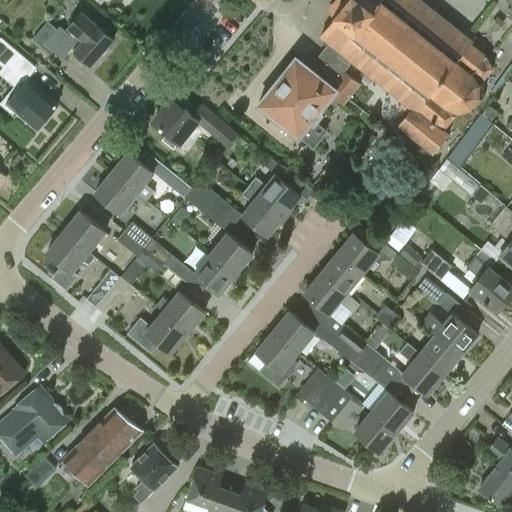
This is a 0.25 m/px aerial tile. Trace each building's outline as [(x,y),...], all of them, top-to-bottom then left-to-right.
[(343,70),(351,59),(411,107),(397,124),(433,152),(448,133),(442,129),(458,110),(459,113),(473,109),(482,97),(483,82),(479,83),(491,68),(485,55),(469,43),(472,40),(421,0),(339,0),(335,6),(339,9),(320,34),(332,43),(311,68),(295,56),(258,103),(278,119),(299,136),(299,135),(313,146),(326,130),(314,121),(322,112),(319,110),(331,95),(343,104),(360,83),(343,70)] [(62,57),(72,46),(73,47),(76,49),(75,50),(82,57),(81,59),(88,65),(89,63),(92,65),(114,40),(82,12),(68,27),(66,30),(60,24),(57,28),(44,42),(53,49),(62,57)] [(55,112),(55,108),(57,105),(16,69),(25,57),(1,36),(0,37),(0,64),(2,67),(0,69),(0,74),(14,87),(0,103),(0,104),(12,115),(15,111),(36,129),(46,118),(48,120),(55,112)] [(164,137),(175,146),(190,128),(192,130),(200,120),(185,108),(183,110),(170,99),(165,104),(167,105),(154,121),(167,132),(164,137)] [(481,113),(468,130),(481,139),(494,122),(481,113)] [(237,133),(217,116),(206,129),(227,147),(237,133)] [(111,171),(136,191),(146,199),(153,189),(144,182),(153,171),(128,151),(111,171)] [(248,185),(283,214),(300,194),(287,183),(293,175),(269,156),(263,163),(274,172),(265,184),(255,176),(248,185)] [(331,161),(321,174),(337,186),(347,173),(331,161)] [(120,211),(136,191),(111,171),(95,191),(120,211)] [(165,182),(184,197),(192,188),(173,172),(165,182)] [(199,180),(192,187),(234,221),(241,213),(219,196),(199,180)] [(251,201),(241,213),(267,234),(283,214),(248,185),(241,193),(251,201)] [(226,231),(234,221),(192,187),(192,188),(184,197),(204,214),(226,231)] [(509,242),(499,255),(511,266),(511,213),(504,207),(489,225),(509,242)] [(79,210),(63,230),(88,250),(105,230),(79,210)] [(385,239),(399,249),(417,226),(403,215),(385,239)] [(144,247),(151,238),(132,222),(125,231),(144,247)] [(95,255),(88,250),(63,230),(47,250),(72,270),(82,258),(88,263),(95,255)] [(117,240),(136,255),(144,247),(125,231),(117,240)] [(226,231),(210,251),(236,272),(252,252),(226,231)] [(336,251),(362,273),(375,257),(378,259),(391,258),(397,251),(373,232),(365,241),(353,231),(336,251)] [(171,254),(151,238),(144,247),(164,263),(171,254)] [(136,255),(146,263),(157,272),(164,263),(144,247),(136,255)] [(453,264),(432,248),(421,261),(441,278),(453,264)] [(219,293),(236,272),(210,251),(193,271),(219,293)] [(336,251),(320,271),(346,292),(362,273),(336,251)] [(397,259),(398,269),(412,280),(419,272),(400,255),(397,259)] [(479,280),(469,291),(496,312),(511,291),(511,287),(474,257),(465,268),(479,280)] [(86,298),(95,305),(120,276),(110,268),(86,298)] [(304,291),(330,313),(339,302),(349,311),(357,301),(346,292),(320,271),(304,291)] [(120,276),(95,305),(105,313),(121,294),(127,299),(135,288),(129,283),(120,276)] [(445,293),(426,278),(419,287),(437,302),(445,293)] [(178,289),(162,310),(187,331),(204,311),(178,289)] [(375,316),(382,322),(393,310),(385,303),(375,316)] [(299,351),(315,331),(289,309),(272,330),(299,351)] [(171,352),(187,331),(162,310),(149,325),(140,318),(127,332),(151,351),(159,342),(171,352)] [(400,316),(393,310),(382,322),(390,329),(400,316)] [(424,324),(435,333),(461,354),(477,334),(452,312),(443,324),(432,315),(424,324)] [(346,327),(330,313),(322,322),(358,352),(365,343),(346,327)] [(332,345),(351,361),(358,352),(322,322),(315,331),(332,345)] [(293,358),(299,351),(272,330),(256,350),(268,359),(259,370),(278,386),(298,362),(293,358)] [(435,333),(419,352),(444,374),(461,354),(435,333)] [(0,390),(23,371),(0,343),(0,390)] [(385,360),(365,343),(358,352),(395,381),(402,373),(385,360)] [(444,374),(419,352),(408,343),(400,353),(411,362),(403,372),(428,393),(444,374)] [(387,391),(388,390),(395,381),(358,352),(351,361),(387,391)] [(305,400),(313,407),(329,387),(321,380),(305,400)] [(329,387),(313,407),(322,414),(338,394),(329,387)] [(64,419),(61,415),(61,413),(62,412),(62,410),(62,408),(61,407),(61,405),(60,404),(58,402),(56,402),(55,401),(53,401),(51,401),(49,402),(38,389),(16,408),(18,410),(0,425),(0,431),(17,450),(38,432),(43,438),(64,419)] [(388,390),(387,391),(371,410),(397,431),(413,411),(388,390)] [(114,407),(63,457),(89,483),(140,432),(114,407)] [(380,451),(397,431),(371,410),(355,430),(380,451)] [(511,490),(511,444),(510,446),(497,436),(486,450),(500,460),(478,488),(501,505),(511,490)] [(140,501),(177,466),(173,462),(173,458),(169,453),(165,454),(155,443),(131,465),(144,479),(136,486),(139,489),(134,494),(140,501)] [(55,468),(44,456),(26,475),(37,486),(55,468)] [(183,509),(192,511),(221,511),(230,490),(218,486),(222,476),(198,467),(183,509)] [(241,494),(230,490),(221,511),(268,511),(263,506),(268,493),(245,484),(241,494)]
